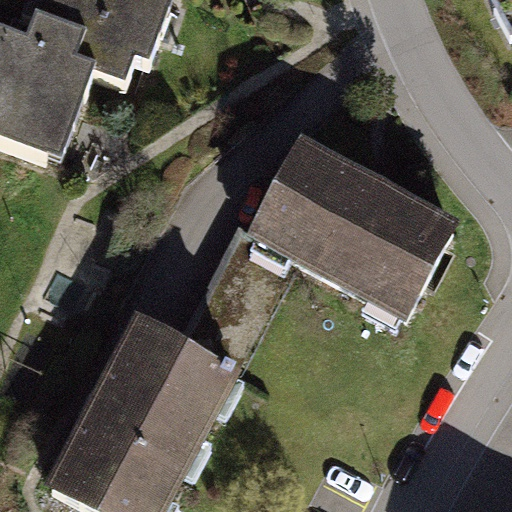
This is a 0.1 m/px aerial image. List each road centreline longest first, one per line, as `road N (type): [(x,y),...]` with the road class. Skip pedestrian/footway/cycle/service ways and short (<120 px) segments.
road 1 (residential): [(511,178),(407,55),(392,0)]
road 2 (residential): [(511,357),(413,511)]
